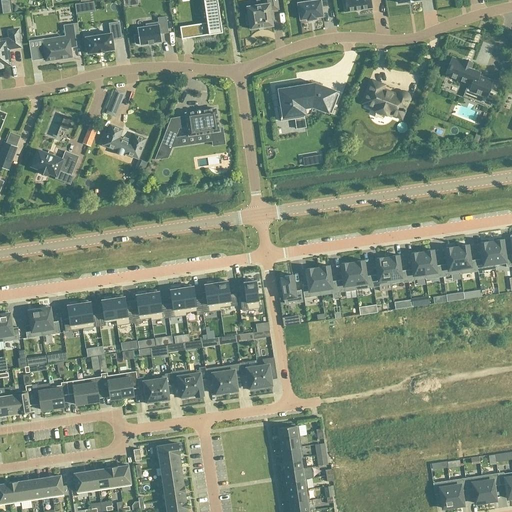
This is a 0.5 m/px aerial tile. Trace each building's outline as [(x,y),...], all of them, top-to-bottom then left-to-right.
[(213,32),(221,31),(216,0),(203,0),(207,24),(191,26),(192,38),(213,35),(213,32)] [(276,0),(261,0),(263,5),(256,6),(247,8),(247,7),(246,7),(246,8),(248,16),(245,17),(246,26),(249,25),(250,30),(249,30),(250,30),(251,30),(259,29),(263,29),(263,28),(272,27),(273,27),(273,26),(272,26),(270,11),(278,10),(276,0)] [(321,8),(328,7),(326,0),(314,0),(315,2),(298,4),(300,20),(307,19),(307,21),(316,20),(316,18),(322,17),(321,8)] [(371,9),(372,9),(372,8),(370,0),(341,0),(344,12),(344,13),(345,13),(355,11),(355,12),(361,11),(371,9)] [(138,36),(133,37),(135,45),(139,45),(139,46),(148,45),(153,45),(152,44),(162,43),(160,35),(168,34),(165,18),(158,19),(158,23),(145,25),(146,28),(136,29),(138,36)] [(86,38),(85,38),(85,39),(86,42),(84,42),(85,51),(87,51),(88,54),(87,54),(88,55),(88,54),(98,53),(104,52),(113,50),(113,51),(114,50),(113,50),(112,40),(120,39),(121,39),(121,38),(118,24),(119,24),(119,23),(118,23),(110,25),(110,24),(109,24),(109,25),(110,35),(86,38)] [(42,41),(43,48),(37,49),(39,61),(45,60),(45,61),(45,62),(46,62),(70,58),(72,58),(71,57),(70,49),(77,48),(75,37),(78,36),(76,24),(73,25),(63,26),(65,37),(43,40),(42,40),(42,41)] [(20,47),(17,31),(8,32),(10,42),(0,43),(0,68),(2,68),(2,65),(9,64),(7,49),(11,48),(11,49),(20,47)] [(449,70),(446,76),(451,78),(455,80),(455,79),(460,81),(460,82),(464,84),(465,83),(469,85),(466,90),(464,97),(482,104),(483,104),(482,105),(491,109),(497,93),(488,90),(491,82),(477,77),(478,73),(469,70),(471,64),(463,61),(462,63),(453,59),(450,65),(448,70),(449,70)] [(381,91),(382,87),(372,83),(364,104),(373,107),(372,110),(386,116),(387,113),(400,118),(403,112),(405,113),(406,110),(404,109),(407,101),(407,99),(407,97),(406,95),(404,94),(402,94),(400,94),(398,95),(397,97),(396,97),(381,91)] [(330,115),(331,115),(333,111),(332,111),(334,106),(323,102),(327,91),(321,89),(314,86),(310,86),(310,85),(299,87),(279,90),(280,100),(281,100),(281,101),(280,101),(280,102),(281,102),(282,105),(281,105),(281,106),(282,106),(282,108),(279,109),(281,122),(282,122),(282,121),(295,119),(304,118),(303,110),(302,105),(304,105),(305,106),(306,106),(305,105),(310,104),(310,105),(311,105),(311,104),(313,103),(315,104),(314,104),(313,108),(314,109),(315,106),(331,113),(330,115)] [(111,103),(116,105),(118,100),(121,101),(124,93),(116,90),(111,103)] [(511,99),(508,98),(502,113),(511,116),(511,112),(511,99)] [(190,137),(190,136),(210,133),(212,143),(213,146),(224,145),(222,129),(219,129),(218,129),(215,111),(216,111),(216,110),(215,110),(186,114),(185,114),(186,115),(189,136),(189,137),(190,137)] [(171,148),(179,129),(166,131),(171,120),(170,119),(161,144),(171,148)] [(91,145),(98,128),(90,125),(83,141),(91,145)] [(122,130),(110,126),(102,146),(115,151),(114,153),(124,157),(125,155),(138,160),(146,140),(134,135),(131,143),(119,139),(122,130)] [(0,167),(8,170),(11,164),(17,149),(5,144),(0,157),(0,167)] [(47,155),(37,151),(31,167),(39,170),(38,173),(47,177),(48,174),(56,177),(58,172),(70,176),(78,158),(65,153),(62,160),(53,157),(47,154),(47,155)] [(322,155),(303,158),(305,168),(324,165),(322,155)] [(496,243),(491,244),(495,270),(496,270),(495,266),(505,265),(506,268),(511,267),(511,263),(511,255),(505,256),(502,240),(495,241),(496,243)] [(482,260),(476,261),(478,273),(478,275),(484,274),(484,272),(495,270),(491,244),(487,244),(486,243),(479,244),(482,260)] [(461,248),(456,249),(460,275),(478,273),(476,261),(470,262),(468,246),(460,247),(461,248)] [(447,265),(441,266),(443,278),(449,277),(449,276),(460,274),(460,275),(456,249),(452,250),(452,248),(444,249),(447,265)] [(426,254),(421,254),(425,281),(443,278),(441,266),(435,267),(433,251),(426,252),(426,254)] [(412,270),(406,271),(408,283),(414,282),(414,281),(425,279),(425,281),(421,254),(417,255),(417,253),(410,254),(412,270)] [(391,259),(387,260),(390,285),(402,283),(402,284),(408,283),(406,271),(400,272),(398,256),(391,257),(391,259)] [(377,276),(371,276),(373,288),(379,288),(379,286),(390,285),(387,260),(382,260),(382,259),(375,260),(377,276)] [(356,264),(352,265),(356,291),(373,288),(371,276),(366,277),(363,261),(356,262),(356,264)] [(342,281),(337,282),(339,294),(356,291),(352,265),(347,265),(347,264),(340,265),(342,281)] [(321,269),(317,270),(321,296),(332,295),(333,299),(339,298),(339,294),(337,282),(331,283),(328,267),(321,268),(321,269)] [(308,286),(302,287),(304,299),(321,296),(317,270),(313,271),(312,269),(305,270),(308,286)] [(281,282),(279,282),(280,288),(282,288),(284,305),(296,303),(296,304),(303,303),(301,291),(295,292),(292,276),(284,277),(285,279),(280,280),(281,282)] [(218,284),(216,284),(220,311),(220,309),(231,307),(237,307),(235,295),(229,296),(227,282),(225,282),(225,281),(217,282),(218,284)] [(246,283),(243,284),(245,297),(240,298),(242,312),(259,309),(257,291),(258,291),(257,284),(256,284),(255,282),(253,282),(253,281),(245,282),(246,283)] [(201,300),(203,315),(203,314),(220,311),(216,284),(214,284),(213,282),(206,283),(206,285),(204,286),(206,299),(201,300)] [(181,289),(186,316),(186,314),(196,312),(196,316),(203,315),(201,300),(195,301),(193,287),(191,288),(190,286),(183,287),(183,289),(181,289)] [(186,316),(181,289),(179,289),(179,288),(172,289),(172,290),(170,291),(172,304),(166,305),(168,319),(186,316)] [(168,319),(166,305),(161,306),(159,292),(156,293),(156,291),(149,292),(149,294),(147,294),(151,321),(168,319)] [(151,321),(147,294),(145,294),(145,293),(138,294),(138,296),(136,296),(136,301),(138,309),(132,310),(134,326),(141,325),(140,321),(150,319),(151,321)] [(134,326),(132,310),(126,311),(125,302),(124,298),(122,298),(122,296),(114,297),(115,299),(113,299),(117,327),(134,324),(134,326)] [(116,327),(117,327),(113,299),(111,300),(110,298),(103,299),(103,301),(101,301),(103,315),(98,315),(99,327),(105,326),(105,324),(116,322),(116,327)] [(80,304),(78,305),(82,329),(93,328),(94,328),(99,327),(98,315),(92,316),(90,303),(88,303),(87,301),(80,302),(80,304)] [(71,331),(82,329),(78,305),(76,305),(76,303),(69,304),(69,306),(67,306),(69,320),(63,321),(65,333),(72,332),(71,331)] [(42,310),(39,310),(43,337),(59,334),(58,322),(52,323),(50,309),(49,309),(49,307),(42,308),(42,310)] [(30,326),(24,327),(26,339),(43,337),(39,310),(36,311),(35,309),(29,310),(29,312),(28,312),(30,326)] [(2,316),(0,316),(0,325),(3,343),(19,340),(17,328),(12,329),(9,315),(8,313),(2,314),(2,316)] [(503,341),(500,322),(490,324),(492,343),(503,341)] [(482,344),(492,343),(490,324),(479,326),(482,344)] [(472,346),(469,327),(458,329),(461,348),(472,346)] [(451,349),(461,348),(458,329),(448,330),(451,349)] [(441,351),(438,332),(427,333),(430,352),(441,351)] [(419,354),(430,352),(427,333),(416,335),(419,354)] [(396,338),(399,357),(409,355),(407,337),(396,338)] [(399,357),(396,338),(385,340),(388,359),(399,357)] [(378,360),(375,341),(365,343),(367,362),(378,360)] [(357,363),(367,362),(365,343),(354,344),(357,363)] [(347,365),(344,346),(333,348),(336,366),(347,365)] [(326,368),(336,366),(333,348),(323,349),(326,368)] [(307,381),(318,379),(316,367),(320,366),(318,354),(314,355),(315,364),(304,366),(307,381)] [(263,366),(257,367),(260,388),(264,387),(265,389),(272,388),(269,371),(275,370),(273,359),(262,360),(263,366)] [(256,361),(239,364),(239,365),(241,376),(247,375),(249,390),(249,392),(257,390),(256,388),(260,388),(257,367),(256,361)] [(239,365),(222,367),(226,393),(230,392),(230,394),(237,393),(238,393),(236,381),(235,378),(241,378),(241,376),(239,365)] [(296,383),(307,381),(304,366),(294,367),(296,383)] [(226,393),(222,367),(205,370),(207,380),(207,382),(213,381),(215,397),(222,396),(222,394),(226,393)] [(199,371),(188,373),(191,393),(195,392),(195,394),(202,393),(201,381),(207,380),(205,370),(205,369),(205,368),(198,369),(199,371)] [(176,372),(171,373),(172,385),(178,384),(180,396),(187,395),(187,393),(191,393),(188,373),(188,371),(176,372)] [(135,372),(130,373),(118,375),(122,399),(133,397),(132,386),(137,385),(136,379),(136,373),(135,372)] [(139,372),(135,372),(136,373),(136,376),(137,385),(138,388),(138,389),(138,391),(144,390),(146,402),(153,400),(153,398),(157,398),(154,379),(143,380),(143,378),(139,378),(139,372)] [(166,377),(154,379),(157,398),(161,397),(161,399),(168,398),(167,387),(173,386),(172,385),(171,373),(170,373),(170,374),(165,375),(166,377)] [(103,391),(108,390),(110,400),(122,399),(118,375),(106,377),(106,375),(101,376),(101,378),(103,391)] [(84,380),(87,404),(99,402),(97,391),(103,391),(101,378),(95,378),(84,380)] [(84,380),(66,383),(68,396),(74,395),(76,406),(87,404),(84,380)] [(68,396),(66,383),(60,384),(61,386),(49,388),(52,409),(64,407),(62,397),(68,396)] [(41,411),(52,409),(49,388),(38,390),(37,385),(31,386),(34,401),(39,400),(41,411)] [(26,392),(15,393),(18,414),(29,413),(29,406),(34,406),(34,401),(31,386),(25,387),(26,392)] [(15,393),(5,395),(8,416),(18,414),(15,393)] [(511,428),(508,409),(498,410),(501,429),(511,428)] [(490,431),(501,429),(498,410),(487,412),(490,431)] [(477,414),(466,415),(469,434),(480,432),(477,414)] [(469,434),(466,415),(456,417),(459,436),(469,434)] [(449,437),(446,418),(435,420),(438,439),(449,437)] [(427,440),(438,439),(435,420),(425,421),(427,440)] [(404,425),(407,443),(417,442),(415,423),(404,425)] [(278,429),(280,440),(300,437),(298,426),(294,427),(294,425),(287,426),(288,428),(278,429)] [(407,443),(404,425),(393,426),(396,445),(407,443)] [(386,446),(383,428),(373,429),(376,448),(386,446)] [(365,450),(376,448),(373,429),(362,431),(365,450)] [(355,451),(352,432),(341,434),(344,453),(355,451)] [(334,454),(344,453),(341,434),(331,436),(334,454)] [(280,440),(281,451),(301,448),(300,437),(280,440)] [(179,456),(178,444),(155,447),(157,459),(159,459),(178,456),(179,456)] [(281,451),(283,461),(305,458),(303,458),(301,448),(281,451)] [(159,459),(161,469),(180,466),(178,456),(159,459)] [(283,461),(285,472),(307,469),(305,458),(283,461)] [(117,468),(120,488),(131,487),(128,466),(117,468)] [(163,480),(181,477),(180,466),(161,469),(163,480)] [(117,468),(106,469),(109,490),(120,488),(117,468)] [(307,469),(285,472),(286,483),(306,480),(306,479),(312,478),(311,468),(307,469)] [(95,471),(98,492),(109,490),(106,469),(95,471)] [(95,471),(85,473),(88,493),(98,492),(95,471)] [(77,495),(88,493),(85,473),(74,474),(77,495)] [(505,485),(507,499),(511,498),(511,473),(503,475),(503,473),(497,474),(499,486),(505,485)] [(497,474),(481,477),(485,503),(496,501),(494,487),(499,486),(497,474)] [(49,478),(52,499),(63,497),(60,476),(49,478)] [(163,480),(164,490),(183,487),(181,477),(163,480)] [(481,477),(465,479),(467,491),(472,490),(474,504),(485,503),(481,477)] [(52,499),(49,478),(38,480),(42,500),(52,499)] [(465,479),(449,482),(453,508),(464,506),(461,492),(467,491),(465,479)] [(42,500),(38,480),(28,481),(31,502),(42,500)] [(286,483),(288,493),(308,490),(306,480),(286,483)] [(31,502),(28,481),(17,483),(20,503),(31,502)] [(449,482),(432,484),(433,485),(434,496),(440,495),(442,509),(453,508),(449,482)] [(20,503),(17,483),(7,484),(10,505),(20,503)] [(0,506),(10,505),(7,484),(0,485),(0,506)] [(166,501),(184,498),(184,493),(183,487),(164,490),(166,501)] [(288,493),(289,504),(309,501),(308,490),(288,493)] [(166,501),(167,511),(187,509),(186,503),(185,503),(184,498),(166,501)] [(289,504),(290,511),(309,511),(311,511),(308,511),(307,502),(309,501),(289,504)]
